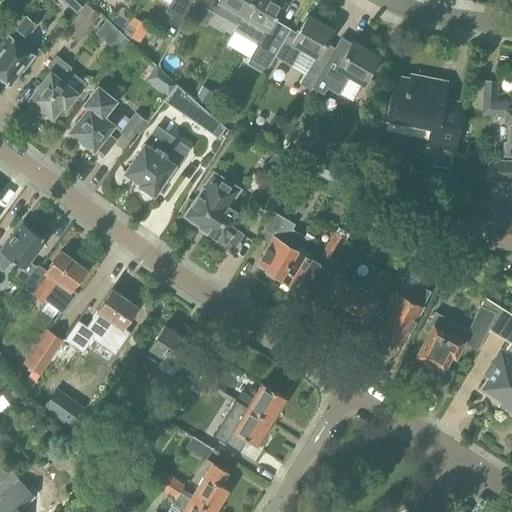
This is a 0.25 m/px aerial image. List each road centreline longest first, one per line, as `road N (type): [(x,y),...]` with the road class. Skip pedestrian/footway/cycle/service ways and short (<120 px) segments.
road 1 (residential): [(346,385),(110,228),(0,143)]
road 2 (residential): [(346,385),(271,511)]
road 3 (residential): [(459,456),(346,385)]
road 4 (residential): [(511,25),(385,0)]
